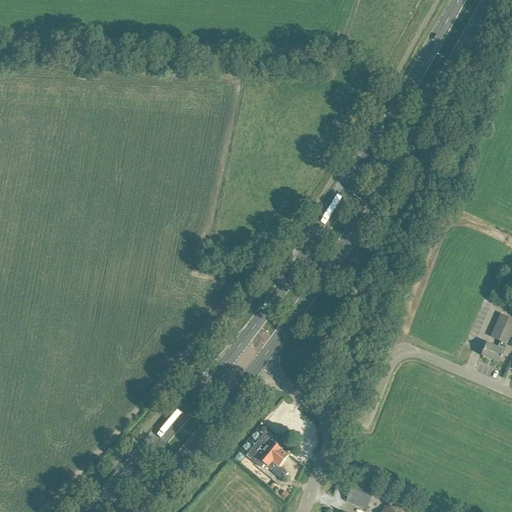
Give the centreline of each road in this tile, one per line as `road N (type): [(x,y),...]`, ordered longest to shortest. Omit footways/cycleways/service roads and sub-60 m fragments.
road 1 (primary): [(258,364),(322,275),(485,0)]
road 2 (primary): [(454,0),(297,266),(235,350)]
road 3 (primary): [(235,350),(89,511)]
road 4 (primary): [(131,511),(258,364)]
road 5 (unclassified): [(300,511),(329,430),(258,364)]
